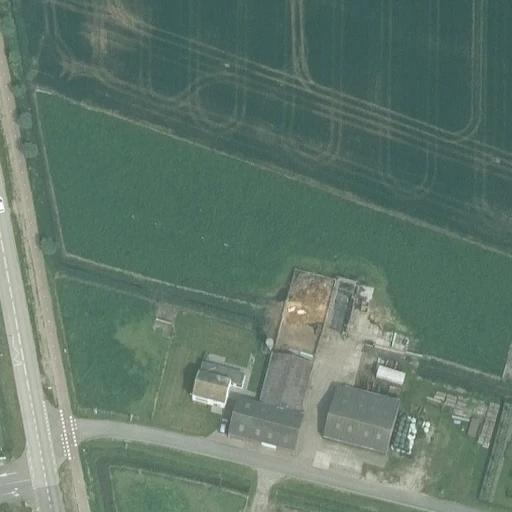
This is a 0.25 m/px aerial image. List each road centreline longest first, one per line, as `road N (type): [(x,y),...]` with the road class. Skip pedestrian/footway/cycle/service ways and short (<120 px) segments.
road 1 (unclassified): [(460,511),(127,431),(97,427),(37,439)]
road 2 (secondary): [(37,439),(0,232)]
